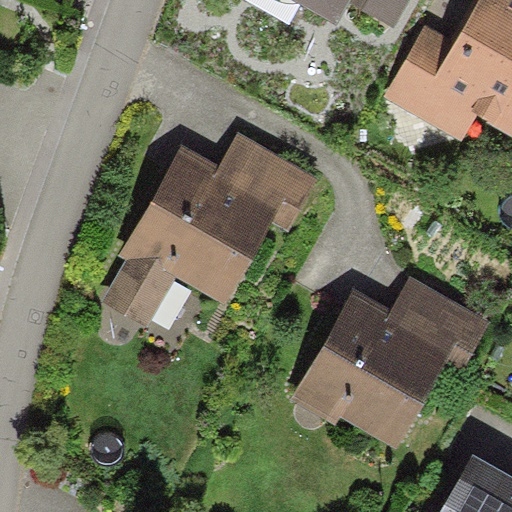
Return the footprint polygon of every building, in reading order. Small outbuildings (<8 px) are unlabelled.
[(291,0),(337,25),(351,0),(354,0),(394,22),(406,0),(291,0)] [(511,0),(476,0),(453,40),(427,24),(386,95),(464,141),(476,120),(511,141),(511,0)] [(290,227),(317,178),(237,134),(219,166),(183,146),(122,255),(131,260),(109,299),(148,321),(175,272),(227,301),(273,218),(290,227)] [(467,366),(493,320),(410,273),(392,305),(360,287),(295,401),(335,424),(343,417),(399,448),(450,357),(467,366)] [(511,511),(511,473),(476,453),(442,511),(511,511)]
